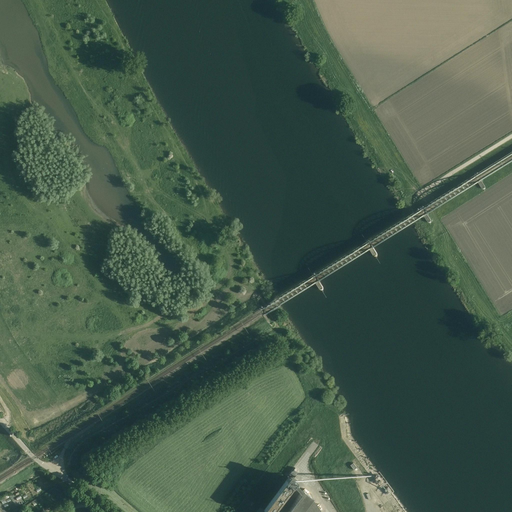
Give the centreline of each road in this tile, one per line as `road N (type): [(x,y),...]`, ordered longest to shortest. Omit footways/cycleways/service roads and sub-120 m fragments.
road 1 (track): [(273,318),(67,450),(54,471)]
road 2 (unclassified): [(114,511),(33,457),(0,419)]
